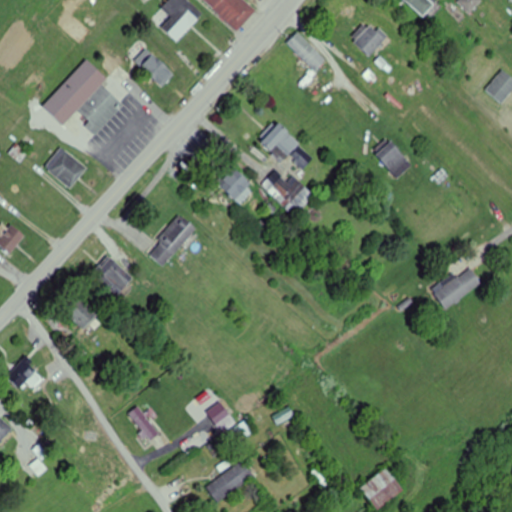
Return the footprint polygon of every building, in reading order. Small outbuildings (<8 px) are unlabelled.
[(169,20),(162,28),(177,41),(202,15),(185,0),(169,0),(159,11),(169,20)] [(202,0),(236,32),(257,11),(244,0),(202,0)] [(434,0),(404,0),(423,18),(437,3),(434,0)] [(471,14),(483,0),(482,0),(460,0),(458,3),(471,14)] [(376,55),(386,33),(362,22),(352,44),(376,55)] [(287,43),(316,72),(327,61),(299,32),(287,43)] [(136,60),(162,87),(174,75),(148,48),(136,60)] [(98,134),(125,105),(102,84),(108,78),(87,59),(44,107),(64,126),(75,113),(98,134)] [(113,74),(124,84),(130,77),(119,67),(113,74)] [(262,144),(272,152),(277,146),(304,169),(315,157),(277,125),(262,144)] [(414,166),(392,141),(377,155),(398,179),(414,166)] [(88,168),(63,148),(46,169),(71,189),(88,168)] [(240,204),(255,188),(234,168),(219,183),(240,204)] [(263,185),(296,216),(315,196),(296,178),(292,183),(278,170),(263,185)] [(15,203),(41,225),(56,208),(31,185),(15,203)] [(164,267),(199,230),(183,215),(148,252),(164,267)] [(0,237),(1,238),(0,239),(0,246),(9,255),(25,239),(7,221),(0,228),(0,237)] [(94,272),(118,296),(134,279),(110,255),(94,272)] [(434,291),(447,310),(483,285),(470,266),(434,291)] [(99,315),(77,296),(63,311),(85,330),(99,315)] [(34,385),(41,371),(19,361),(10,381),(23,387),(26,381),(34,385)] [(231,415),(222,402),(208,412),(217,426),(231,415)] [(128,414),(150,442),(160,434),(139,406),(128,414)] [(0,444),(14,430),(0,416),(0,444)] [(254,476),(242,461),(207,488),(218,503),(254,476)] [(377,511),(404,492),(387,469),(360,488),(377,511)]
